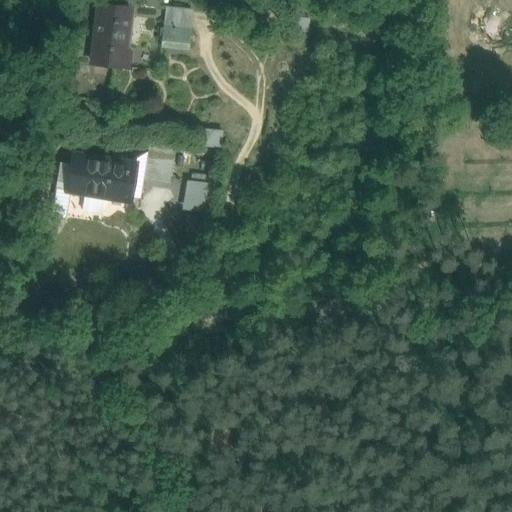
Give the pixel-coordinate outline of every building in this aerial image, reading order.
[(130,6),(100,2),(93,63),(128,68),(131,51),(124,50),(130,6)] [(193,10),(168,8),(166,26),(192,29),(193,10)] [(192,29),(166,26),(162,45),(190,48),(192,29)] [(204,144),(221,146),(223,129),(206,128),(204,144)] [(176,148),(149,146),(146,163),(144,180),(170,184),(176,148)] [(111,161),(73,154),(72,164),(60,162),(57,182),(68,184),(67,190),(85,193),(82,210),(102,213),(104,198),(129,202),(130,196),(140,198),(144,180),(146,163),(111,158),(111,161)] [(219,176),(202,176),(202,215),(219,215),(219,176)] [(205,221),(187,220),(186,245),(204,246),(205,221)]
